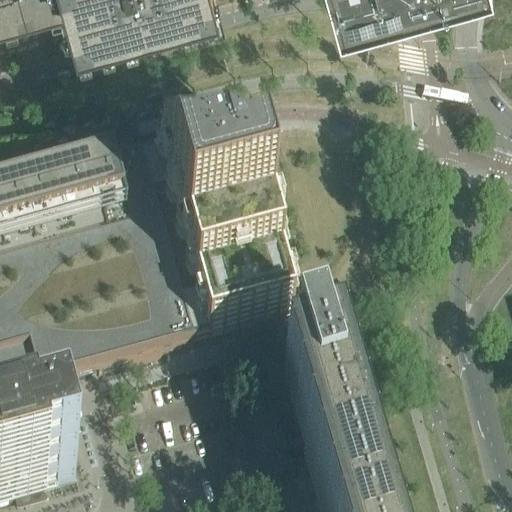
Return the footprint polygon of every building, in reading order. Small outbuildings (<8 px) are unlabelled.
[(0,0),(0,22),(1,22),(1,23),(5,21),(24,16),(25,16),(20,0),(0,0)] [(20,0),(25,16),(29,15),(28,14),(47,9),(48,10),(52,8),(71,3),(75,2),(75,1),(79,0),(20,0)] [(241,140),(140,167),(142,174),(180,313),(191,353),(194,353),(192,346),(199,345),(206,343),(207,349),(292,325),(281,286),(264,223),(254,189),(253,185),(241,140)] [(0,426),(58,411),(53,393),(53,392),(62,389),(84,383),(191,353),(180,313),(142,174),(140,167),(33,197),(0,206),(0,426)] [(377,511),(337,373),(338,373),(336,370),(324,373),(325,374),(322,375),(318,362),(292,369),(296,382),(290,384),(290,383),(264,391),(281,449),(285,463),(287,462),(287,461),(303,457),(318,511),(377,511)] [(75,482),(64,444),(63,439),(32,447),(30,442),(0,450),(0,508),(45,496),(44,491),(75,482)]
